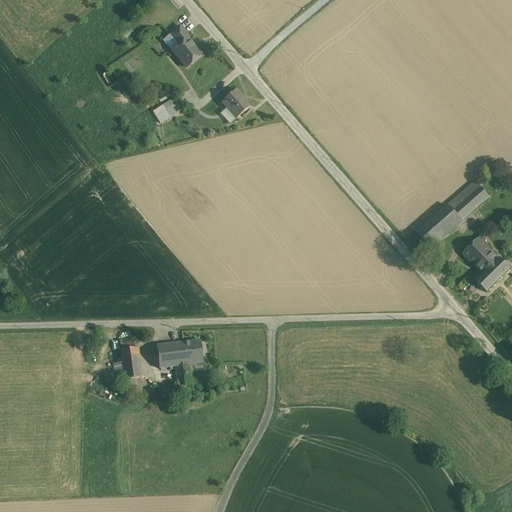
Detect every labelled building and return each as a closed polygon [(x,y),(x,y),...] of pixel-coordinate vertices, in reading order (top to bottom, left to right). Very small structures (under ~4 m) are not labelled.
[(173,54),(189,73),(206,59),(190,40),(181,28),(169,38),(178,50),(173,54)] [(239,93),(223,106),(237,123),(253,110),(239,93)] [(174,102),(152,114),(159,126),(181,114),(174,102)] [(475,182),(448,206),(462,222),(489,198),(475,182)] [(448,206),(416,234),(431,251),(463,223),(462,222),(448,206)] [(462,256),(483,279),(475,286),(487,298),(511,275),(479,240),(462,256)] [(120,342),(121,351),(135,349),(134,340),(120,342)] [(190,366),(203,365),(200,341),(157,347),(160,370),(175,368),(190,366)] [(135,349),(121,351),(123,363),(125,381),(126,390),(142,388),(137,349),(135,349)] [(125,381),(123,363),(114,365),(116,383),(125,381)] [(190,366),(175,368),(177,388),(192,386),(190,366)] [(142,388),(126,390),(127,400),(144,397),(142,388)]
